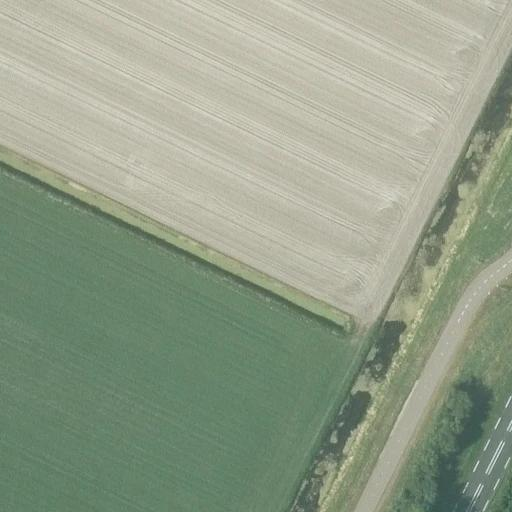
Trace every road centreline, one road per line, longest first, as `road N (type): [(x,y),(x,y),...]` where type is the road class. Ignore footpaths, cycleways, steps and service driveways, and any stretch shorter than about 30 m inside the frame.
road 1 (track): [(274,511),(511,30)]
road 2 (unclassified): [(362,511),(467,302),(511,260)]
